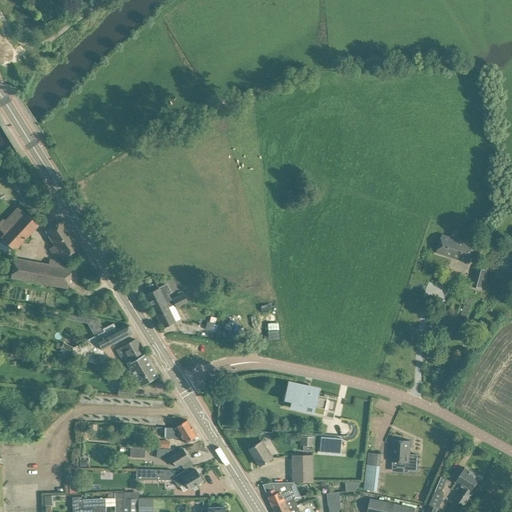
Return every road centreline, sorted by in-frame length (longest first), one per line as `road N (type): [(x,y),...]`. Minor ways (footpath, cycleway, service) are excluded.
road 1 (secondary): [(182,388),(0,94)]
road 2 (unclassified): [(511,452),(373,386),(237,363)]
road 3 (secondary): [(259,511),(182,388)]
